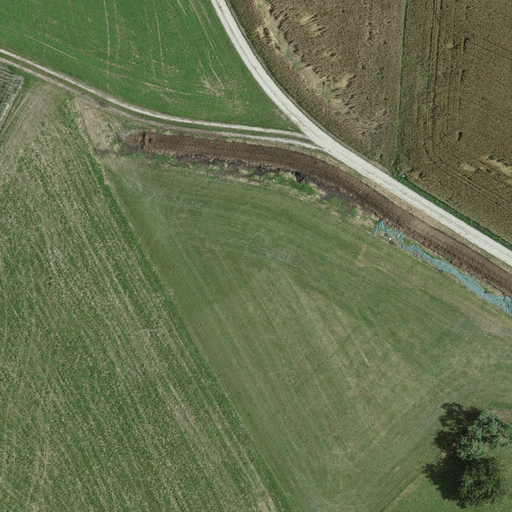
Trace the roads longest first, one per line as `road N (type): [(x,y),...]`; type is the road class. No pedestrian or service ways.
road 1 (track): [(511,261),(328,145),(264,81),(216,0)]
road 2 (track): [(328,145),(159,121),(0,54)]
